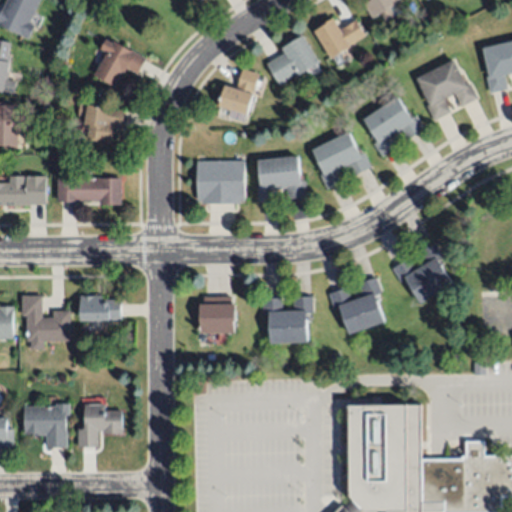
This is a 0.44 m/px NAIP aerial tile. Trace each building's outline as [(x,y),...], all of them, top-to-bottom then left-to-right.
[(39,0),(24,34),(0,22),(0,14),(6,0),(39,0)] [(396,0),(393,2),(395,4),(371,18),(363,4),(369,0),(396,0)] [(339,29),(355,20),(364,35),(348,45),(350,47),(331,58),(313,32),(325,25),(324,23),(332,18),(339,29)] [(318,63),(297,76),(296,74),(278,85),(265,64),(284,53),(281,48),(301,36),(318,63)] [(0,40),(10,43),(8,60),(10,61),(7,79),(16,81),(13,93),(0,90),(0,40)] [(146,59),(137,74),(128,69),(125,73),(122,72),(116,81),(96,69),(114,40),(146,59)] [(511,72),(504,75),(507,89),(489,93),(486,78),(489,76),(482,49),(511,41),(511,72)] [(466,84),(469,83),(476,98),(459,107),(453,94),(443,100),(450,112),(433,120),(426,106),(429,104),(416,78),(454,60),(466,84)] [(258,74),(253,91),(246,115),(218,107),(224,86),(237,89),(242,69),(258,74)] [(43,87),(43,78),(51,78),(51,87),(43,87)] [(410,119),(415,115),(424,130),(407,141),(401,131),(392,137),(398,146),(381,157),(372,143),(377,140),(363,119),(396,98),(410,119)] [(0,102),(18,103),(16,149),(2,149),(3,145),(0,145),(0,102)] [(108,110),(108,106),(124,110),(119,128),(115,127),(110,143),(87,137),(91,124),(85,123),(90,105),(108,110)] [(359,155),(363,153),(370,168),(352,177),(347,167),(339,171),(344,181),(326,190),(318,175),(322,173),(311,150),(348,132),(359,155)] [(299,182),(304,181),(305,197),(286,199),(285,189),(275,190),(276,200),(256,202),(255,186),(259,186),(257,160),(297,156),(299,182)] [(244,200),(239,200),(239,204),(201,204),(201,200),(196,200),(196,161),(244,161),(244,200)] [(23,183),(26,183),(26,177),(45,176),(45,205),(0,206),(0,183),(8,183),(8,177),(23,176),(23,183)] [(120,205),(98,204),(98,202),(57,202),(57,178),(120,178),(120,205)] [(511,279),(501,280),(499,230),(511,229),(511,279)] [(443,256),(437,259),(452,284),(421,304),(406,280),(400,283),(391,269),(408,259),(415,270),(426,264),(418,252),(434,242),(443,256)] [(381,293),(375,295),(385,322),(349,334),(340,308),(334,310),(328,294),(347,288),(351,301),(363,297),(358,285),(376,278),(381,293)] [(42,317),(52,317),(52,311),(69,311),(71,340),(44,341),(44,349),(30,350),(30,341),(26,341),(25,316),(22,316),(21,296),(42,295),(42,317)] [(222,331),(201,331),(201,299),(208,299),(208,295),(222,295),(222,331)] [(222,331),(222,295),(236,295),(236,300),(242,300),(241,331),(222,331)] [(101,299),(120,299),(120,320),(109,321),(109,320),(81,320),(80,296),(101,296),(101,299)] [(313,312),(306,312),(308,342),(271,343),(269,315),(263,315),(262,299),(281,298),(282,312),(293,311),(293,297),(312,297),(313,312)] [(0,307),(13,307),(13,339),(0,339),(0,307)] [(340,360),(332,361),(331,354),(339,353),(340,360)] [(485,375),(473,376),(473,363),(485,362),(485,375)] [(105,411),(122,410),(121,434),(102,434),(102,432),(97,432),(98,447),(77,448),(77,431),(84,431),(83,404),(104,404),(105,411)] [(421,459),(462,459),(461,456),(465,456),(465,441),(484,442),(484,456),(511,455),(511,497),(501,497),(501,511),(442,511),(421,511),(365,511),(361,509),(358,511),(335,511),(341,506),(344,509),(353,500),(349,497),(349,405),(420,405),(421,459)] [(69,406),(69,416),(66,416),(67,448),(46,449),(45,435),(44,435),(33,436),(32,433),(24,434),(22,407),(55,406),(69,406)] [(8,429),(12,429),(14,446),(5,446),(5,448),(0,448),(0,417),(7,417),(8,429)]
